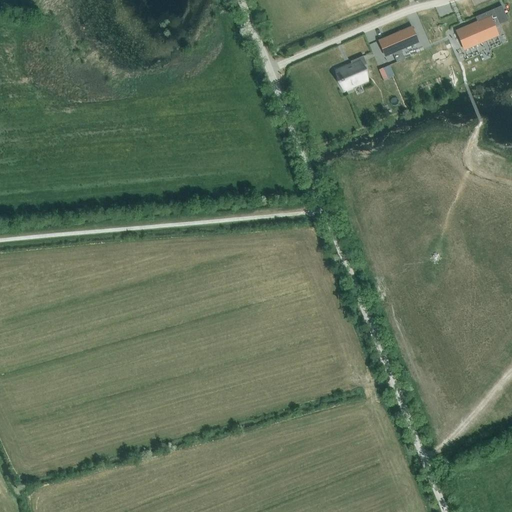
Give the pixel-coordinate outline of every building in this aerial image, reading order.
[(449,3),(437,8),(440,17),(452,12),(449,3)] [(477,22),(456,31),(464,50),(498,35),(494,27),(508,21),(502,6),(475,17),(477,22)] [(378,41),(384,56),(418,41),(411,26),(378,41)] [(351,65),(337,71),(340,79),(339,79),(340,81),(341,81),(344,89),(366,80),(361,67),(367,64),(363,56),(350,61),(351,65)] [(402,79),(396,82),(400,92),(406,89),(402,79)]
